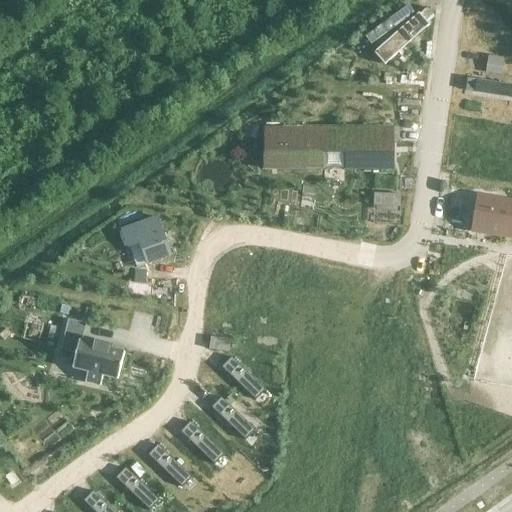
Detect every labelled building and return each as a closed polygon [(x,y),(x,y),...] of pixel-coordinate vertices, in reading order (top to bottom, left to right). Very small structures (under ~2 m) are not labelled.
[(419,14),(374,54),(384,66),(429,26),(419,14)] [(486,61),(484,76),(495,78),(498,62),(486,61)] [(476,93),(511,98),(511,86),(477,81),(478,82),(477,93),(476,93)] [(282,127),(282,171),(385,170),(385,127),(282,127)] [(374,194),(374,206),(400,208),(400,195),(374,194)] [(511,202),(477,197),(472,232),(511,238),(511,202)] [(157,219),(122,231),(128,248),(140,244),(147,265),(170,256),(157,219)] [(146,274),(135,273),(134,284),(145,285),(146,274)] [(257,335),(256,345),(280,348),(281,339),(257,335)] [(229,353),(231,341),(211,338),(209,350),(229,353)] [(79,343),(72,369),(87,373),(85,382),(100,386),(103,377),(118,380),(124,354),(108,350),(109,346),(96,343),(95,346),(79,343)] [(231,358),(221,368),(256,401),(265,391),(231,358)] [(221,398),(211,408),(246,441),(255,431),(221,398)] [(190,423),(180,433),(215,465),(224,455),(190,423)] [(158,446),(148,456),(182,488),(192,478),(158,446)] [(125,469),(116,479),(150,511),(160,501),(125,469)] [(114,511),(93,492),(84,502),(94,511),(114,511)]
